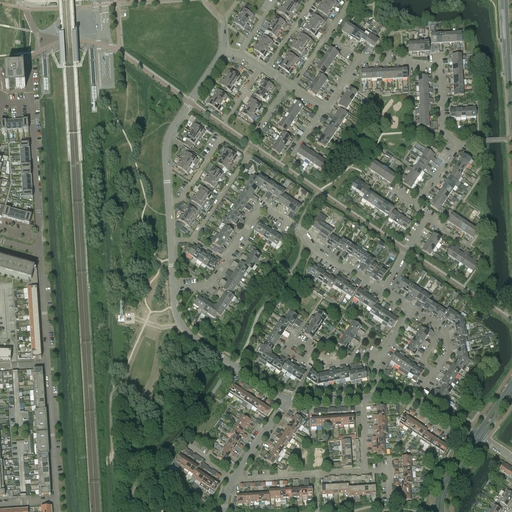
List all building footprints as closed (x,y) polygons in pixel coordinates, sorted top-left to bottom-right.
[(284,6),(288,9),(294,0),(291,0),(290,0),(285,0),(284,2),(286,4),(284,6)] [(294,0),(288,9),(293,12),(294,9),(296,10),(299,6),(295,3),(296,0),(295,0),(294,0)] [(331,0),(327,7),(331,10),(333,8),(335,9),(338,4),(333,1),(334,0),(331,0)] [(319,15),(321,17),(327,7),(323,4),(321,6),(319,5),(316,10),(320,13),(319,15)] [(280,17),(282,18),(288,9),(284,6),(283,8),(281,7),(278,12),(282,15),(280,17)] [(321,17),(322,18),(324,15),(328,18),(331,13),(330,12),(331,10),(327,7),(321,17)] [(241,15),(239,17),(244,20),(250,10),(248,9),(247,11),(242,9),(239,13),(241,15)] [(282,18),(284,19),(285,17),(290,20),(293,15),(291,14),(293,12),(288,9),(282,18)] [(250,10),(244,20),(248,23),(249,20),(251,21),(254,17),(250,14),(252,11),(250,10)] [(313,15),(308,22),(310,23),(314,26),(321,17),(319,15),(317,18),(313,15)] [(271,25),(276,28),(282,18),(280,17),(279,19),(274,16),(271,21),(273,22),(271,25)] [(244,20),(239,17),(238,19),(236,18),(233,23),(237,26),(235,28),(237,29),(244,20)] [(314,26),(319,29),(320,27),(322,28),(325,23),(321,20),(322,18),(321,17),(314,26)] [(276,28),(280,31),(282,28),(283,29),(287,25),(282,22),(284,19),(282,18),(276,28)] [(244,20),(237,29),(239,30),(240,28),(245,31),(248,26),(246,25),(248,23),(244,20)] [(306,34),(308,35),(314,26),(310,23),(308,25),(307,24),(303,29),(308,32),(306,34)] [(347,24),(341,32),(344,33),(342,36),(344,37),(351,27),(347,24)] [(268,36),(269,37),(276,28),(271,25),(270,27),(268,26),(265,31),(269,34),(268,36)] [(314,26),(308,35),(310,37),(311,34),(316,37),(318,39),(321,34),(318,33),(319,32),(317,31),(319,29),(314,26)] [(355,30),(351,27),(344,37),(346,38),(347,36),(350,38),(355,30)] [(356,30),(350,38),(352,39),(351,41),(353,43),(362,30),(357,27),(356,30)] [(269,37),(271,38),(273,36),(277,39),(280,34),(278,33),(280,31),(276,28),(269,37)] [(362,30),(353,43),(355,44),(356,42),(359,43),(361,40),(364,35),(366,32),(362,30)] [(361,40),(363,42),(361,44),(363,45),(370,35),(366,32),(364,35),(361,40)] [(370,35),(363,45),(365,46),(367,44),(369,46),(374,38),(377,34),(372,32),(370,35)] [(297,42),(302,45),(308,35),(306,34),(305,37),(300,34),(297,39),(299,40),(297,42)] [(259,44),(263,47),(269,37),(268,36),(266,38),(262,35),(258,40),(260,41),(259,44)] [(302,45),(306,48),(307,46),(309,47),(312,42),(308,39),(310,37),(308,35),(302,45)] [(263,47),(267,49),(269,47),(271,48),(274,44),(269,41),(271,38),(269,37),(263,47)] [(374,38),(369,46),(372,47),(370,50),(372,51),(373,49),(379,41),(374,38)] [(291,48),(295,51),(294,53),(295,54),(302,45),(297,42),(295,41),(291,48)] [(257,56),(263,47),(259,44),(257,46),(255,45),(252,50),(257,53),(255,55),(257,56)] [(295,54),(297,56),(298,53),(303,56),(306,51),(304,50),(306,48),(302,45),(295,54)] [(263,47),(257,56),(258,57),(260,55),(264,58),(269,51),(267,49),(263,47)] [(338,54),(330,49),(327,53),(335,58),(337,56),(339,58),(340,56),(338,54)] [(285,61),(289,64),(295,54),(294,53),(292,56),(288,53),(284,58),(286,59),(285,61)] [(327,53),(325,57),(335,64),(336,62),(334,61),(335,58),(327,53)] [(289,64),(293,67),(295,64),(296,66),(300,61),(295,58),(297,56),(295,54),(289,64)] [(334,66),(335,64),(325,57),(322,62),(330,67),(331,64),(334,66)] [(278,67),(276,71),(279,73),(281,69),(282,70),(281,72),(282,73),(289,64),(285,61),(283,63),(281,62),(278,67)] [(322,62),(319,66),(329,73),(330,71),(328,69),(330,67),(322,62)] [(289,64),(282,73),(284,75),(286,72),(290,75),(293,70),(292,69),(293,67),(289,64)] [(328,74),(329,73),(319,66),(316,70),(324,75),(326,73),(328,74)] [(19,69),(5,70),(5,75),(6,90),(23,89),(25,89),(25,85),(24,68),(19,69)] [(230,82),(236,72),(235,71),(233,73),(229,70),(225,75),(227,76),(226,79),(230,82)] [(230,82),(234,84),(236,82),(238,83),(241,79),(236,76),(238,73),(236,72),(230,82)] [(319,75),(316,79),(326,86),(328,84),(325,83),(327,80),(319,75)] [(222,90),(224,91),(230,82),(226,79),(224,81),(222,80),(219,85),(224,88),(222,90)] [(325,88),(326,86),(316,79),(313,83),(321,89),(323,86),(325,88)] [(264,91),(270,82),(269,80),(267,83),(263,80),(259,85),(261,86),(260,88),(264,91)] [(224,91),(225,92),(227,90),(231,93),(235,88),(233,87),(234,84),(230,82),(224,91)] [(264,91),(268,94),(270,92),(272,93),(275,88),(270,85),(272,83),(270,82),(264,91)] [(320,91),(321,89),(313,83),(310,87),(321,94),(322,93),(320,91)] [(316,97),(317,95),(320,96),(321,94),(310,87),(308,92),(316,97)] [(256,99),(258,101),(264,91),(260,88),(258,91),(256,89),(253,94),(258,97),(256,99)] [(354,98),(357,94),(349,88),(348,91),(345,89),(344,91),(354,98)] [(213,98),(217,101),(224,91),(222,90),(220,92),(216,89),(213,94),(215,95),(213,98)] [(224,91),(217,101),(222,103),(223,101),(225,102),(228,97),(224,94),(225,92),(224,91)] [(264,91),(258,101),(259,102),(261,99),(265,102),(270,95),(268,94),(264,91)] [(343,97),(352,102),(354,98),(344,91),(343,93),(345,95),(343,97)] [(338,100),(349,107),(352,102),(343,97),(342,100),(340,98),(338,100)] [(209,109),(211,110),(217,101),(213,98),(211,100),(210,99),(206,104),(211,107),(209,109)] [(247,107),(251,110),(258,101),(256,99),(254,102),(250,99),(247,104),(249,105),(247,107)] [(338,100),(337,102),(339,103),(338,106),(346,111),(349,107),(338,100)] [(217,101),(211,110),(213,111),(214,109),(219,112),(222,107),(220,106),(222,103),(217,101)] [(251,110),(256,113),(257,111),(259,112),(262,107),(258,104),(259,102),(258,101),(251,110)] [(295,102),(292,106),(303,113),(306,115),(308,113),(302,109),(303,107),(295,102)] [(301,115),(302,113),(292,106),(289,110),(297,116),(299,113),(301,115)] [(251,110),(247,107),(246,110),(244,108),(241,113),(245,116),(243,118),(245,120),(251,110)] [(251,110),(245,120),(247,121),(248,118),(253,121),(256,116),(254,115),(256,113),(251,110)] [(296,118),(297,116),(289,110),(287,114),(297,121),(298,120),(296,118)] [(347,115),(339,110),(338,112),(335,110),(334,112),(344,119),(347,115)] [(342,123),(344,119),(334,112),(333,114),(335,116),(334,118),(342,123)] [(297,121),(287,114),(284,119),(292,124),(293,122),(295,123),(297,121)] [(328,120),(339,128),(342,123),(334,118),(332,120),(329,118),(328,120)] [(290,127),(292,124),(284,119),(281,123),(291,130),(292,128),(290,127)] [(328,120),(327,122),(330,124),(328,127),(336,132),(339,128),(328,120)] [(278,127),(286,133),(288,130),(290,132),(291,130),(281,123),(278,127)] [(194,135),(201,125),(199,124),(197,127),(193,124),(190,129),(191,130),(190,132),(194,135)] [(194,135),(200,139),(205,132),(202,130),(205,126),(202,124),(201,125),(194,135)] [(324,128),(323,129),(333,136),(336,132),(328,127),(327,129),(324,128)] [(330,140),(333,136),(323,129),(322,131),(324,133),(322,135),(330,140)] [(187,133),(183,138),(186,140),(188,141),(186,143),(185,145),(187,146),(194,135),(190,132),(188,134),(187,133)] [(283,133),(280,138),(290,145),(291,143),(289,141),(291,139),(283,133)] [(194,135),(187,146),(188,147),(189,146),(191,143),(192,144),(196,146),(200,139),(194,135)] [(328,145),(330,140),(322,135),(321,137),(319,136),(317,138),(328,145)] [(277,142),(285,147),(286,145),(289,146),(290,145),(280,138),(277,142)] [(325,149),(328,145),(317,138),(316,140),(318,141),(317,144),(325,149)] [(277,142),(274,146),(284,153),(285,151),(283,150),(285,147),(277,142)] [(297,154),(301,157),(309,146),(307,145),(305,148),(302,146),(297,154)] [(274,146),(271,150),(279,156),(281,153),(283,155),(284,153),(274,146)] [(301,157),(305,160),(311,152),(309,150),(311,147),(309,146),(301,157)] [(222,157),(226,160),(233,150),(231,149),(230,152),(225,149),(222,153),(224,155),(222,157)] [(226,160),(231,163),(232,160),(234,162),(237,157),(233,154),(234,151),(233,150),(226,160)] [(305,160),(310,163),(317,152),(315,150),(313,153),(311,152),(305,160)] [(427,150),(424,154),(435,162),(436,160),(433,158),(435,155),(427,150)] [(184,158),(182,161),(187,163),(193,154),(191,153),(190,155),(185,152),(182,157),(184,158)] [(310,163),(314,166),(319,158),(317,156),(319,153),(317,152),(310,163)] [(193,154),(187,163),(191,166),(192,164),(194,165),(197,160),(193,157),(195,155),(193,154)] [(421,159),(429,164),(431,161),(434,163),(435,162),(424,154),(421,159)] [(460,156),(458,158),(468,165),(471,160),(463,155),(462,157),(460,156)] [(314,166),(318,169),(326,157),(324,156),(322,159),(319,158),(314,166)] [(218,168),(220,169),(226,160),(222,157),(221,159),(219,158),(216,163),(220,166),(218,168)] [(261,163),(253,157),(251,160),(259,166),(261,163)] [(328,158),(326,157),(318,169),(323,171),(328,163),(325,162),(328,158)] [(465,169),(468,165),(458,158),(457,159),(459,161),(457,164),(465,169)] [(421,159),(418,163),(429,170),(431,168),(427,166),(429,164),(421,159)] [(226,160),(220,169),(222,170),(223,168),(228,171),(231,166),(229,165),(231,163),(226,160)] [(187,163),(182,161),(181,163),(179,162),(176,167),(180,170),(179,172),(180,173),(187,163)] [(378,165),(374,162),(367,172),(369,173),(371,171),(373,173),(378,165)] [(187,163),(180,173),(182,174),(183,172),(188,175),(191,170),(189,169),(191,166),(187,163)] [(415,167),(422,172),(423,173),(425,170),(428,172),(429,170),(418,163),(415,167)] [(463,173),(465,169),(457,164),(456,166),(454,164),(452,166),(463,173)] [(383,168),(378,165),(373,173),(376,174),(374,177),(376,178),(383,168)] [(419,176),(422,172),(415,167),(414,166),(413,169),(409,167),(408,169),(419,176)] [(460,177),(463,173),(452,166),(451,168),(454,169),(452,172),(453,173),(460,177)] [(209,176),(214,179),(220,169),(218,168),(217,171),(212,168),(209,172),(211,174),(209,176)] [(387,170),(383,168),(376,178),(378,179),(379,177),(382,178),(387,170)] [(222,170),(220,169),(214,179),(218,182),(220,179),(221,181),(225,176),(220,173),(222,170)] [(409,175),(416,180),(419,176),(408,169),(407,171),(410,173),(409,175)] [(391,173),(387,170),(382,178),(384,180),(383,182),(384,183),(391,173)] [(249,179),(247,182),(249,183),(258,188),(259,186),(257,173),(254,176),(252,175),(252,176),(251,175),(248,179),(249,179)] [(260,175),(257,173),(259,186),(261,188),(267,179),(269,177),(262,173),(260,175)] [(391,173),(384,183),(386,185),(388,182),(390,184),(396,176),(391,173)] [(449,173),(448,176),(458,182),(461,178),(460,177),(453,173),(451,175),(449,173)] [(414,185),(416,180),(409,175),(407,177),(404,175),(402,177),(414,185)] [(206,187),(207,188),(214,179),(209,176),(208,178),(206,177),(203,182),(207,185),(206,187)] [(455,187),(458,182),(448,176),(447,177),(449,179),(447,181),(455,187)] [(404,181),(403,184),(411,189),(414,185),(402,177),(401,179),(404,181)] [(357,180),(351,188),(356,191),(361,183),(359,181),(360,179),(358,178),(357,180)] [(214,179),(207,188),(209,189),(211,187),(215,190),(218,185),(217,184),(218,182),(214,179)] [(271,182),(267,179),(261,188),(266,191),(271,182)] [(455,187),(447,181),(446,184),(444,182),(442,184),(452,191),(455,187)] [(267,199),(276,185),(271,182),(266,191),(268,192),(265,198),(267,199)] [(363,184),(361,183),(356,191),(360,194),(367,183),(365,182),(363,184)] [(254,193),(258,188),(249,183),(246,188),(254,193)] [(367,183),(360,194),(364,196),(364,197),(368,191),(368,192),(370,189),(367,187),(369,185),(367,183)] [(442,184),(441,186),(443,187),(442,190),(450,195),(452,191),(442,184)] [(280,188),(276,185),(267,199),(269,201),(273,195),(275,197),(280,188)] [(197,195),(201,198),(207,188),(206,187),(204,190),(200,187),(197,192),(198,193),(197,195)] [(209,189),(207,188),(201,198),(205,201),(207,198),(209,200),(212,195),(208,192),(209,189)] [(253,195),(254,193),(246,188),(243,192),(257,201),(258,199),(253,195)] [(280,188),(275,197),(277,198),(275,201),(278,203),(283,194),(285,191),(280,188)] [(438,191),(437,193),(447,199),(450,195),(442,190),(440,192),(438,191)] [(370,193),(368,192),(368,191),(364,197),(364,196),(362,199),(367,202),(373,192),(372,191),(370,193)] [(255,203),(257,201),(243,192),(240,196),(248,202),(250,199),(255,203)] [(371,205),(376,197),(374,195),(375,193),(373,192),(367,202),(371,205)] [(437,193),(435,194),(438,196),(436,198),(444,204),(447,199),(437,193)] [(287,197),(283,194),(278,203),(280,204),(276,210),(278,211),(287,197)] [(193,206),(195,207),(201,198),(197,195),(195,197),(193,196),(190,201),(195,204),(193,206)] [(247,204),(248,202),(240,196),(237,201),(251,210),(252,208),(247,204)] [(286,209),(292,200),(287,197),(278,211),(280,212),(284,207),(286,209)] [(379,199),(376,197),(371,205),(375,208),(382,198),(380,197),(379,199)] [(195,207),(196,208),(198,206),(202,209),(207,202),(205,201),(201,198),(195,207)] [(379,211),(385,203),(382,201),(384,199),(382,198),(375,208),(379,211)] [(432,199),(431,201),(441,208),(444,204),(436,198),(435,201),(432,199)] [(297,203),(292,200),(286,209),(289,210),(285,216),(287,217),(297,203)] [(249,212),(251,210),(237,201),(234,205),(242,211),(244,208),(249,212)] [(438,212),(441,208),(431,201),(430,203),(432,204),(430,207),(438,212)] [(178,213),(185,205),(182,202),(175,211),(178,213)] [(387,204),(385,203),(379,211),(384,214),(390,203),(389,202),(387,204)] [(295,215),(301,206),(297,203),(287,217),(289,218),(293,213),(295,215)] [(384,214),(388,217),(393,209),(391,207),(392,205),(390,203),(384,214)] [(241,213),(242,211),(234,205),(231,210),(242,218),(244,215),(241,213)] [(184,214),(188,217),(195,207),(193,206),(192,209),(187,206),(184,210),(186,212),(184,214)] [(196,208),(195,207),(188,217),(195,221),(199,214),(195,211),(196,208)] [(229,215),(231,216),(242,224),(244,222),(241,220),(242,218),(231,210),(229,215)] [(393,222),(400,211),(398,210),(396,213),(394,211),(388,219),(393,222)] [(402,213),(400,211),(393,222),(397,225),(402,217),(400,216),(402,213)] [(327,219),(319,213),(311,226),(316,229),(315,231),(319,233),(320,234),(318,237),(317,238),(318,239),(320,240),(324,243),(327,238),(328,239),(334,231),(325,225),(324,224),(327,219)] [(180,225),(182,226),(188,217),(184,214),(183,216),(181,215),(178,220),(182,223),(180,225)] [(448,226),(450,227),(457,217),(453,214),(447,222),(450,224),(448,226)] [(242,224),(231,216),(229,215),(226,218),(224,216),(222,220),(223,221),(229,225),(231,223),(236,227),(238,224),(241,226),(242,224)] [(401,228),(409,217),(407,216),(405,219),(402,217),(397,225),(401,228)] [(188,217),(182,226),(184,227),(185,225),(190,228),(195,221),(188,217)] [(411,218),(409,217),(401,228),(406,231),(411,223),(409,221),(411,218)] [(461,220),(457,217),(450,227),(452,229),(454,226),(456,228),(461,220)] [(455,234),(453,236),(456,237),(457,235),(458,233),(459,233),(466,223),(461,220),(456,228),(458,230),(457,232),(455,234)] [(228,228),(229,225),(223,221),(219,229),(222,231),(230,236),(233,231),(228,228)] [(259,234),(266,223),(264,222),(262,225),(259,223),(254,231),(259,234)] [(268,224),(266,223),(259,234),(263,237),(268,229),(266,228),(268,224)] [(470,226),(466,223),(459,233),(461,234),(462,232),(464,234),(470,226)] [(474,229),(467,239),(469,240),(471,238),(473,240),(478,232),(481,228),(476,225),(474,229)] [(470,226),(464,234),(467,235),(465,238),(467,239),(474,229),(470,226)] [(267,240),(275,229),(273,228),(271,231),(268,229),(263,237),(267,240)] [(277,231),(275,229),(267,240),(272,243),(278,235),(275,234),(277,231)] [(229,238),(230,236),(222,231),(219,235),(230,242),(232,240),(229,238)] [(217,234),(214,238),(216,240),(224,245),(226,243),(229,245),(230,242),(219,235),(217,234)] [(278,235),(272,243),(277,246),(280,241),(283,243),(287,237),(282,234),(280,237),(278,235)] [(438,244),(441,239),(437,237),(433,234),(432,236),(428,234),(427,236),(438,244)] [(329,246),(327,249),(329,250),(336,239),(332,236),(326,244),(329,246)] [(427,243),(435,248),(438,244),(427,236),(426,238),(429,240),(427,243)] [(213,237),(209,242),(218,248),(216,250),(218,251),(217,253),(221,256),(226,249),(223,247),(224,245),(216,240),(214,238),(213,237)] [(341,242),(340,242),(336,239),(329,250),(331,252),(333,249),(335,250),(341,242)] [(341,242),(335,250),(337,252),(339,249),(342,250),(347,242),(342,239),(340,242),(341,242)] [(352,245),(347,242),(342,250),(344,252),(341,257),(343,259),(352,245)] [(433,252),(435,248),(427,243),(426,245),(423,243),(421,245),(433,252)] [(200,246),(198,245),(196,248),(194,246),(193,248),(189,245),(185,251),(189,253),(188,255),(193,258),(200,246)] [(351,256),(356,248),(352,245),(343,259),(345,260),(348,255),(351,256)] [(423,249),(422,251),(421,252),(430,257),(433,252),(421,245),(420,247),(423,249)] [(197,261),(203,252),(200,251),(203,248),(200,246),(193,258),(197,261)] [(451,258),(458,247),(456,246),(454,249),(452,247),(446,255),(451,258)] [(257,250),(252,247),(248,251),(251,253),(250,256),(258,261),(261,256),(256,253),(257,250)] [(451,258),(455,261),(460,253),(458,251),(460,248),(458,247),(451,258)] [(361,251),(356,248),(351,256),(353,258),(350,263),(352,264),(361,251)] [(202,264),(209,253),(207,251),(205,254),(203,252),(197,261),(202,264)] [(360,262),(365,254),(361,251),(352,264),(354,266),(357,261),(360,262)] [(455,261),(459,264),(467,253),(465,251),(463,254),(460,253),(455,261)] [(206,267),(212,258),(209,257),(211,254),(209,253),(202,264),(206,267)] [(459,264),(464,267),(469,258),(466,257),(469,254),(467,253),(459,264)] [(370,257),(365,254),(360,262),(362,264),(359,269),(361,270),(370,257)] [(258,261),(250,256),(248,258),(243,255),(241,257),(255,266),(258,261)] [(212,258),(206,267),(211,270),(212,269),(214,271),(217,266),(221,260),(216,257),(214,260),(212,258)] [(255,266),(241,257),(240,258),(245,262),(244,264),(244,265),(249,268),(252,270),(255,266)] [(370,257),(361,270),(363,272),(366,266),(369,268),(372,263),(374,260),(370,257)] [(464,267),(468,269),(475,258),(473,257),(471,260),(469,258),(464,267)] [(0,271),(31,280),(29,288),(37,288),(38,288),(37,268),(0,258),(0,271)] [(477,259),(475,258),(468,269),(472,272),(478,264),(475,263),(477,259)] [(239,265),(234,261),(232,263),(246,273),(249,268),(244,265),(244,264),(241,262),(239,265)] [(246,273),(232,263),(231,266),(236,269),(235,271),(243,277),(246,273)] [(377,266),(372,263),(369,268),(367,271),(369,273),(367,276),(372,279),(376,273),(373,271),(377,266)] [(313,277),(320,266),(318,265),(316,268),(314,266),(313,267),(310,265),(306,271),(309,273),(308,274),(313,277)] [(376,273),(372,279),(377,282),(379,279),(381,281),(387,272),(388,270),(381,265),(378,270),(376,273)] [(322,267),(320,266),(313,277),(318,280),(323,272),(321,270),(322,267)] [(243,277),(235,271),(233,274),(228,271),(226,272),(240,281),(243,277)] [(322,283),(329,272),(327,271),(325,273),(323,272),(318,280),(322,283)] [(240,281),(226,272),(225,274),(230,278),(229,281),(237,286),(240,281)] [(332,274),(329,272),(322,283),(326,286),(332,278),(330,276),(332,274)] [(333,286),(339,278),(336,277),(334,279),(332,278),(326,286),(331,289),(333,286)] [(341,280),(339,278),(333,286),(337,289),(345,278),(343,277),(341,280)] [(342,292),(347,284),(345,283),(347,280),(345,278),(337,289),(342,292)] [(237,286),(229,281),(227,283),(222,279),(220,281),(234,290),(237,286)] [(400,289),(402,290),(408,282),(403,279),(400,284),(398,283),(393,289),(398,292),(400,289)] [(234,290),(220,281),(219,284),(224,287),(223,290),(226,292),(231,295),(234,290)] [(350,285),(347,284),(342,292),(347,295),(354,284),(352,282),(350,285)] [(408,282),(402,290),(405,292),(402,297),(403,299),(412,285),(408,282)] [(347,295),(351,298),(357,290),(354,288),(356,285),(354,284),(347,295)] [(409,295),(411,296),(417,288),(412,285),(403,299),(406,300),(409,295)] [(421,291),(417,288),(411,296),(414,298),(411,303),(412,305),(421,291)] [(362,292),(359,290),(354,298),(358,301),(366,290),(363,289),(362,292)] [(366,290),(358,301),(363,304),(368,296),(366,294),(368,292),(366,290)] [(226,292),(224,294),(219,291),(217,293),(231,302),(234,297),(231,295),(226,292)] [(421,291),(412,305),(415,306),(418,301),(421,302),(426,294),(421,291)] [(222,298),(220,301),(228,306),(231,302),(217,293),(216,295),(222,298)] [(431,297),(426,294),(421,302),(423,304),(421,307),(423,308),(428,300),(429,300),(431,297)] [(206,297),(204,295),(202,298),(199,297),(194,305),(198,308),(206,297)] [(370,298),(368,296),(363,304),(367,307),(375,296),(372,295),(370,298)] [(375,296),(367,307),(371,310),(377,302),(375,300),(377,297),(375,296)] [(208,298),(206,297),(198,308),(203,311),(209,303),(206,301),(208,298)] [(425,310),(424,312),(423,313),(426,314),(433,303),(429,300),(428,300),(423,308),(425,310)] [(225,311),(228,306),(220,301),(217,305),(225,311)] [(379,303),(377,302),(371,310),(369,313),(374,316),(380,308),(377,306),(379,303)] [(203,311),(201,313),(206,316),(207,314),(213,306),(209,303),(203,311)] [(438,306),(433,303),(426,314),(428,316),(430,313),(432,314),(438,306)] [(374,316),(372,319),(377,322),(379,319),(388,306),(386,304),(382,309),(380,308),(374,316)] [(221,317),(225,311),(217,305),(215,307),(217,315),(221,317)] [(215,307),(213,306),(207,314),(214,319),(217,315),(215,307)] [(390,307),(388,306),(379,319),(383,322),(389,314),(386,312),(390,307)] [(438,306),(432,314),(434,316),(432,319),(434,320),(442,309),(438,306)] [(328,317),(316,309),(315,312),(318,314),(316,316),(324,322),(328,317)] [(446,312),(442,309),(434,320),(437,322),(439,319),(441,320),(446,312)] [(446,312),(441,320),(443,322),(445,319),(447,320),(453,312),(448,309),(446,312)] [(383,322),(381,325),(386,328),(388,325),(397,312),(395,310),(391,315),(389,314),(383,322)] [(287,317),(301,326),(302,324),(297,320),(298,317),(290,312),(287,317)] [(399,313),(397,312),(388,325),(392,328),(398,320),(395,318),(399,313)] [(458,315),(453,312),(447,320),(452,323),(458,315)] [(454,325),(456,324),(463,319),(467,316),(462,313),(460,316),(459,316),(458,315),(452,323),(453,324),(454,325)] [(321,326),(324,322),(316,316),(315,318),(312,316),(310,319),(321,326)] [(284,321),(292,326),(294,324),(299,328),(301,326),(287,317),(284,321)] [(278,323),(287,329),(288,327),(291,328),(292,326),(284,321),(281,319),(278,323)] [(318,331),(321,326),(310,319),(309,321),(312,323),(310,325),(318,331)] [(455,328),(465,326),(463,319),(456,324),(454,325),(455,325),(455,328)] [(350,326),(364,335),(365,333),(360,330),(362,327),(353,322),(350,326)] [(275,328),(289,337),(290,335),(285,332),(287,329),(278,323),(275,328)] [(318,331),(310,325),(309,327),(306,325),(304,328),(315,335),(318,331)] [(362,337),(364,335),(350,326),(347,331),(355,336),(357,334),(362,337)] [(434,333),(428,329),(423,326),(422,329),(421,328),(418,333),(426,338),(428,336),(431,338),(434,333)] [(289,337),(275,328),(272,332),(280,338),(282,336),(287,339),(289,337)] [(312,340),(315,335),(304,328),(303,330),(306,332),(304,334),(312,340)] [(354,339),(355,336),(347,331),(344,335),(358,344),(359,342),(354,339)] [(280,338),(272,332),(269,337),(283,346),(284,344),(279,341),(280,338)] [(415,337),(428,346),(430,344),(425,341),(426,338),(418,333),(415,337)] [(356,346),(358,344),(344,335),(341,340),(349,345),(351,343),(356,346)] [(266,341),(275,347),(276,345),(281,348),(283,346),(269,337),(266,341)] [(412,342),(420,347),(422,345),(427,348),(428,346),(415,337),(412,342)] [(467,342),(466,337),(463,337),(454,339),(454,342),(451,342),(451,345),(464,342),(465,343),(467,342)] [(348,348),(349,345),(341,340),(338,344),(343,348),(342,350),(348,354),(351,350),(348,348)] [(263,346),(272,352),(275,347),(266,341),(263,346)] [(409,346),(422,355),(424,353),(419,350),(420,347),(412,342),(409,346)] [(403,349),(406,351),(414,356),(416,354),(421,357),(422,355),(409,346),(406,345),(403,349)] [(258,356),(270,354),(272,352),(263,346),(258,353),(259,353),(258,355),(258,356)] [(0,360),(11,361),(11,348),(7,348),(7,351),(0,350),(0,360)] [(395,365),(403,354),(400,352),(398,355),(396,354),(391,362),(395,365)] [(267,364),(272,355),(270,354),(258,356),(259,357),(260,358),(260,359),(261,360),(259,362),(265,366),(267,364)] [(405,355),(403,354),(395,365),(400,368),(405,360),(403,358),(405,355)] [(271,367),(277,358),(272,355),(267,364),(271,367)] [(277,358),(271,367),(276,370),(283,358),(281,357),(279,360),(277,358)] [(283,358),(276,370),(280,373),(282,370),(286,364),(285,364),(283,363),(285,360),(283,358)] [(398,370),(403,373),(404,371),(412,360),(409,358),(407,361),(405,360),(400,368),(398,370)] [(464,366),(464,365),(467,367),(471,361),(468,360),(457,358),(456,360),(464,366)] [(287,373),(294,361),(292,360),(290,363),(287,361),(285,364),(286,364),(282,370),(286,372),(287,373)] [(412,360),(404,371),(403,373),(407,376),(409,374),(414,366),(412,364),(414,361),(412,360)] [(461,370),(464,372),(467,367),(464,365),(464,366),(456,360),(453,365),(461,370)] [(286,375),(285,376),(289,378),(291,375),(291,376),(297,367),(294,366),(296,363),(294,361),(287,373),(286,372),(285,373),(286,374),(286,375)] [(360,363),(358,364),(361,380),(367,379),(367,378),(370,377),(368,369),(365,370),(365,369),(362,370),(360,363)] [(413,377),(421,366),(418,364),(416,367),(414,366),(409,374),(413,377)] [(458,375),(461,370),(453,365),(451,367),(446,364),(444,365),(458,375)] [(455,379),(458,375),(444,365),(443,368),(448,371),(447,373),(455,379)] [(296,379),(303,367),(301,366),(299,369),(297,367),(291,376),(296,379)] [(345,380),(350,379),(348,369),(345,370),(345,366),(342,367),(345,380)] [(421,366),(413,377),(412,380),(416,383),(423,372),(421,370),(423,367),(421,366)] [(303,372),(305,369),(303,367),(296,379),(300,382),(306,374),(303,372)] [(350,382),(356,381),(354,371),(351,372),(351,368),(348,369),(350,379),(350,382)] [(311,381),(316,373),(312,370),(306,378),(311,381)] [(438,375),(452,384),(455,379),(447,373),(445,376),(440,373),(438,375)] [(449,388),(452,384),(438,375),(437,377),(442,380),(441,383),(449,388)] [(449,388),(441,383),(439,385),(442,387),(441,389),(449,395),(452,390),(449,388)] [(229,394),(233,397),(239,389),(234,386),(229,394)] [(243,392),(239,389),(233,397),(238,400),(239,398),(243,392)] [(446,399),(449,395),(441,389),(439,391),(436,389),(435,392),(446,399)] [(237,401),(242,404),(243,401),(247,395),(243,392),(239,398),(238,400),(237,401)] [(435,392),(433,394),(436,396),(435,398),(443,404),(446,406),(449,401),(446,399),(435,392)] [(245,409),(248,404),(252,398),(247,395),(243,401),(242,404),(240,406),(245,409)] [(248,404),(252,407),(256,401),(252,398),(248,404)] [(261,404),(256,401),(252,407),(257,410),(261,404)] [(260,415),(261,413),(265,407),(261,404),(257,410),(256,412),(260,415)] [(265,407),(261,413),(260,415),(265,418),(270,410),(265,407)] [(36,422),(47,421),(46,411),(45,411),(36,411),(35,411),(36,422)] [(294,418),(293,420),(299,425),(301,426),(304,421),(306,418),(298,413),(297,416),(296,416),(294,418)] [(239,420),(247,425),(250,421),(242,415),(239,420)] [(400,422),(399,423),(403,426),(409,419),(404,415),(400,422)] [(409,419),(403,426),(408,429),(413,422),(409,419)] [(236,425),(237,426),(244,430),(247,425),(239,420),(236,425)] [(292,422),(290,425),(298,430),(299,430),(301,426),(299,425),(293,420),(292,422)] [(36,422),(36,432),(47,432),(47,421),(36,422)] [(413,422),(408,429),(412,432),(418,425),(413,422)] [(236,425),(233,429),(241,434),(244,430),(237,426),(236,425)] [(290,425),(287,429),(293,434),(295,435),(298,430),(290,425)] [(418,425),(412,432),(417,435),(422,428),(418,425)] [(422,428),(417,435),(421,438),(422,437),(425,433),(427,431),(422,428)] [(230,434),(232,435),(233,436),(238,439),(241,434),(233,429),(230,434)] [(287,429),(284,434),(290,438),(293,434),(287,429)] [(48,444),(48,438),(48,433),(36,434),(37,445),(48,444)] [(421,438),(420,440),(425,443),(430,435),(425,433),(422,437),(421,438)] [(289,444),(281,438),(277,436),(275,434),(273,435),(276,437),(276,438),(280,440),(278,443),(284,447),(286,448),(289,444)] [(284,434),(281,438),(289,444),(291,445),(294,440),(290,438),(284,434)] [(232,435),(229,439),(237,445),(240,440),(238,439),(233,436),(232,435)] [(430,445),(434,438),(430,435),(425,443),(429,446),(430,445)] [(430,445),(429,446),(434,449),(439,441),(434,438),(430,445)] [(229,439),(226,444),(234,449),(237,445),(229,439)] [(443,444),(439,441),(434,449),(438,452),(439,451),(443,444)] [(278,443),(275,447),(281,452),(284,447),(278,443)] [(48,444),(37,445),(38,455),(48,454),(48,455),(49,454),(48,444)] [(226,444),(223,448),(231,454),(234,449),(226,444)] [(439,451),(444,454),(448,448),(443,444),(439,451)] [(221,447),(218,452),(220,453),(228,458),(231,454),(223,448),(221,447)] [(275,447),(272,452),(278,456),(280,457),(283,459),(286,454),(283,453),(281,452),(275,447)] [(269,456),(276,461),(277,462),(280,457),(272,452),(269,456)] [(220,453),(217,458),(225,463),(227,464),(228,463),(228,462),(226,461),(228,458),(220,453)] [(175,463),(173,466),(178,469),(180,466),(185,458),(182,457),(180,456),(180,455),(175,463)] [(272,465),(276,461),(269,456),(266,461),(272,465)] [(180,466),(184,469),(189,461),(185,458),(180,466)] [(189,472),(194,464),(189,461),(184,469),(188,472),(189,472)] [(499,470),(507,475),(511,468),(504,463),(499,470)] [(189,472),(188,472),(187,474),(188,474),(187,475),(191,477),(193,475),(196,470),(197,470),(198,467),(194,464),(189,472)] [(191,477),(190,480),(194,483),(196,480),(201,473),(197,470),(196,470),(193,475),(191,477)] [(201,473),(196,480),(200,483),(205,476),(201,473)] [(219,485),(217,483),(219,480),(219,479),(221,476),(219,475),(217,478),(214,482),(208,492),(212,495),(219,485)] [(199,486),(203,489),(210,479),(205,476),(200,483),(199,486)] [(208,492),(214,482),(210,479),(203,489),(208,492)] [(504,493),(501,497),(511,503),(511,502),(511,491),(511,492),(509,490),(508,489),(507,491),(505,493),(504,493)] [(237,504),(243,504),(242,495),(236,495),(237,498),(234,498),(233,500),(234,504),(237,504)] [(500,502),(498,504),(503,508),(504,508),(505,506),(508,508),(511,503),(501,497),(498,501),(500,502)] [(502,510),(503,508),(498,504),(495,502),(493,505),(495,506),(492,510),(494,511),(501,511),(502,511),(502,510)]
